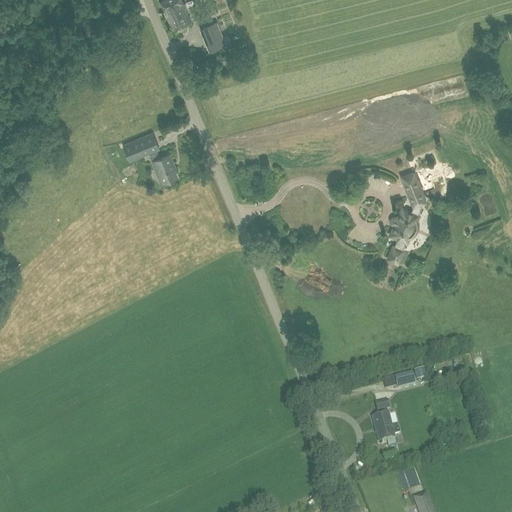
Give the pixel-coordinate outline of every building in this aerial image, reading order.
[(172,30),(191,22),(181,0),(160,0),(159,1),(172,30)] [(210,51),(226,44),(216,21),(200,28),(210,51)] [(238,70),(241,61),(224,55),(221,65),(238,70)] [(159,158),(156,150),(159,149),(152,132),(122,144),(129,161),(149,153),(158,176),(157,178),(159,182),(160,182),(161,184),(162,183),(166,185),(170,183),(171,180),(176,178),(173,169),(174,168),(169,154),(159,158)] [(429,171),(420,175),(427,195),(436,192),(429,171)] [(402,209),(390,235),(397,238),(388,259),(397,263),(408,239),(410,238),(413,236),(415,233),(416,231),(417,228),(418,225),(417,222),(417,219),(422,207),(421,204),(425,202),(422,195),(423,194),(415,172),(402,177),(413,206),(410,212),(402,209)] [(398,389),(416,384),(412,372),(395,376),(398,389)] [(387,414),(386,410),(389,409),(387,401),(375,404),(377,412),(378,412),(380,416),(372,418),(373,420),(372,421),(373,425),(374,426),(378,443),(395,439),(394,435),(399,433),(398,428),(392,429),(388,414),(387,414)] [(386,462),(397,458),(394,450),(383,454),(386,462)] [(432,511),(425,494),(414,498),(419,511),(432,511)]
